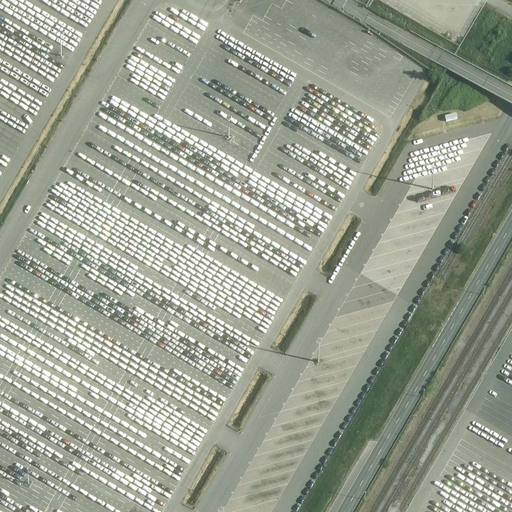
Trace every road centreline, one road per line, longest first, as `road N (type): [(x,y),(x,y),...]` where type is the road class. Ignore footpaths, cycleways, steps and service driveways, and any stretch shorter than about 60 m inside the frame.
road 1 (unclassified): [(170,511),(395,124),(175,0)]
road 2 (unclassified): [(511,225),(345,511)]
road 3 (unclassified): [(151,0),(0,261)]
road 4 (unclassified): [(336,0),(511,100)]
